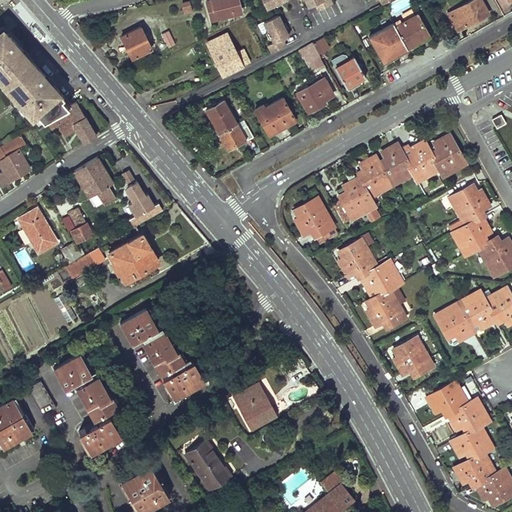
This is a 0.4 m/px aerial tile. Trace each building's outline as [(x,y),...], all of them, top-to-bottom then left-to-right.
[(240,10),(237,0),(206,0),(211,15),(222,12),(222,16),(227,15),(226,13),(240,10)] [(306,0),(309,6),(315,3),(319,10),(333,3),(331,0),(306,0)] [(377,5),(374,0),(364,0),(369,9),(377,5)] [(488,13),(481,0),(471,0),(452,10),(454,15),(451,16),(459,29),(473,21),(488,13)] [(189,1),(183,3),(185,13),(192,11),(191,5),(193,5),(192,2),(190,2),(189,1)] [(272,51),(286,45),(283,38),(289,35),(286,27),(283,28),(281,24),(284,23),(279,13),(264,20),(268,29),(266,30),(268,36),(271,34),(274,41),(268,44),(272,51)] [(428,34),(417,13),(395,25),(408,48),(417,43),(415,40),(428,34)] [(395,25),(394,22),(370,36),(383,59),(396,51),(398,53),(408,48),(395,25)] [(0,26),(0,80),(35,123),(45,118),(70,104),(0,26)] [(151,48),(141,26),(121,35),(132,58),(151,48)] [(169,47),(175,44),(169,31),(162,34),(169,47)] [(223,75),(242,65),(249,62),(243,48),(235,51),(227,33),(208,42),(223,75)] [(430,36),(428,34),(415,40),(417,43),(430,36)] [(329,47),(323,37),(313,41),(319,52),(329,47)] [(319,52),(313,41),(299,49),(313,72),(320,68),(315,59),(321,55),(319,52)] [(398,53),(396,51),(383,59),(384,61),(398,53)] [(336,64),(347,58),(344,53),(333,59),(336,64)] [(326,64),(321,55),(315,59),(320,68),(326,64)] [(366,75),(354,55),(336,66),(347,86),(355,81),(366,75)] [(334,93),(325,76),(299,90),(307,108),(314,104),(316,107),(320,104),(326,101),(325,98),(334,93)] [(295,118),(284,96),(266,106),(264,103),(255,108),(270,133),(281,127),(295,118)] [(237,122),(224,99),(206,109),(219,132),(237,122)] [(96,135),(75,101),(70,104),(45,118),(51,127),(57,123),(64,135),(76,128),(84,142),(96,135)] [(507,122),(502,113),(493,119),(498,127),(507,122)] [(246,123),(243,118),(237,122),(240,127),(246,123)] [(253,135),(246,123),(240,127),(237,122),(219,132),(227,147),(244,137),(246,139),(253,135)] [(466,162),(451,134),(445,137),(437,142),(441,151),(433,155),(441,169),(444,175),(466,162)] [(246,139),(244,137),(227,147),(228,150),(246,139)] [(433,155),(424,139),(418,143),(410,148),(414,155),(407,159),(414,172),(419,181),(441,169),(433,155)] [(407,159),(398,143),(393,146),(384,151),(386,156),(389,160),(381,165),(392,185),(414,172),(407,159)] [(30,168),(20,149),(0,159),(0,163),(3,170),(0,171),(0,180),(3,185),(11,181),(10,179),(22,173),(30,168)] [(378,160),(376,156),(368,160),(361,164),(365,172),(359,176),(370,197),(392,185),(381,165),(378,160)] [(389,160),(386,156),(378,160),(381,165),(389,160)] [(112,182),(97,157),(83,165),(73,171),(89,197),(96,192),(103,203),(114,196),(107,185),(112,182)] [(131,167),(126,171),(132,181),(138,178),(131,167)] [(370,197),(359,176),(349,183),(344,186),(349,194),(341,199),(351,217),(352,218),(365,211),(375,205),(370,197)] [(132,201),(140,213),(158,202),(150,190),(148,191),(139,177),(138,178),(132,181),(131,182),(130,187),(136,198),(132,201)] [(475,193),(471,185),(451,197),(467,225),(482,216),(479,210),(490,204),(487,199),(481,189),(475,193)] [(334,225),(318,196),(298,207),(302,215),(296,219),(298,223),(304,234),(315,228),(318,233),(334,225)] [(351,217),(341,199),(334,203),(344,221),(351,217)] [(365,211),(371,221),(381,216),(375,205),(365,211)] [(57,241),(38,207),(28,213),(18,218),(38,252),(57,241)] [(86,222),(78,207),(71,211),(76,219),(73,221),(76,227),(86,222)] [(486,222),(482,216),(467,225),(453,233),(466,254),(479,246),(486,242),(482,235),(491,230),(486,222)] [(76,227),(71,230),(77,242),(92,234),(86,222),(76,227)] [(338,232),(334,225),(318,233),(316,235),(319,242),(338,232)] [(150,246),(142,233),(109,252),(114,262),(112,263),(117,272),(119,271),(125,281),(154,264),(146,249),(150,246)] [(367,235),(362,238),(367,248),(373,245),(367,235)] [(497,243),(494,237),(486,242),(479,246),(495,275),(511,265),(511,257),(511,256),(511,255),(511,243),(508,237),(497,243)] [(367,248),(362,238),(343,249),(347,256),(341,260),(345,268),(349,275),(360,269),(363,274),(378,266),(367,248)] [(81,255),(73,242),(61,249),(69,262),(81,255)] [(158,261),(150,246),(146,249),(154,264),(158,261)] [(95,264),(89,252),(82,256),(65,266),(71,278),(95,264)] [(402,281),(390,259),(378,266),(363,274),(362,275),(367,284),(369,289),(378,284),(382,292),(390,288),(397,284),(402,281)] [(0,292),(11,286),(2,269),(0,269),(0,292)] [(405,299),(397,284),(390,288),(398,303),(405,299)] [(511,295),(507,286),(486,299),(496,318),(503,314),(508,323),(511,320),(511,295)] [(398,303),(390,288),(382,292),(371,299),(375,307),(369,310),(373,318),(377,325),(388,319),(391,325),(406,316),(398,303)] [(486,299),(480,290),(458,302),(469,322),(477,317),(482,326),(489,322),(490,325),(497,321),(496,318),(486,299)] [(76,317),(63,293),(54,298),(67,321),(76,317)] [(469,322),(458,302),(436,315),(447,334),(455,330),(460,338),(467,335),(474,332),(469,322)] [(157,327),(147,308),(120,323),(130,342),(141,336),(157,327)] [(163,329),(161,325),(157,327),(141,336),(144,340),(163,329)] [(175,350),(163,329),(144,340),(142,341),(146,348),(160,372),(165,369),(183,358),(177,348),(175,350)] [(116,355),(103,332),(90,340),(103,362),(116,355)] [(433,365),(417,336),(398,347),(402,354),(395,358),(400,367),(404,374),(414,368),(417,374),(433,365)] [(91,372),(80,352),(54,367),(65,386),(74,381),(91,372)] [(190,361),(188,356),(183,358),(165,369),(168,374),(190,361)] [(204,379),(192,359),(190,361),(168,374),(163,376),(174,396),(204,379)] [(98,374),(95,369),(91,372),(74,381),(77,386),(98,374)] [(110,395),(98,374),(77,386),(94,417),(115,405),(118,404),(112,393),(110,395)] [(56,407),(41,380),(28,387),(44,414),(56,407)] [(468,402),(456,380),(428,396),(432,402),(436,410),(445,406),(449,413),(468,402)] [(277,416),(259,382),(234,396),(247,422),(242,424),(245,430),(250,427),(251,430),(277,416)] [(34,427),(15,395),(0,403),(0,445),(0,446),(34,427)] [(489,419),(477,397),(468,402),(449,413),(453,422),(457,428),(465,423),(469,430),(481,424),(489,419)] [(117,410),(115,405),(94,417),(97,421),(110,414),(117,410)] [(121,434),(110,414),(97,421),(81,431),(91,451),(121,434)] [(493,446),(481,424),(469,430),(451,440),(455,447),(460,454),(468,449),(473,457),(484,450),(493,446)] [(230,474),(205,439),(185,453),(210,488),(230,474)] [(497,472),(484,450),(473,457),(455,467),(458,472),(463,481),(472,476),(477,484),(497,472)] [(139,511),(171,494),(152,462),(118,481),(135,511),(139,511)] [(511,492),(511,480),(505,467),(497,472),(477,484),(481,491),(484,497),(493,492),(498,501),(511,492)] [(345,479),(338,470),(322,483),(329,493),(306,511),(337,511),(354,499),(341,483),(345,479)] [(64,511),(59,502),(41,511),(64,511)]
